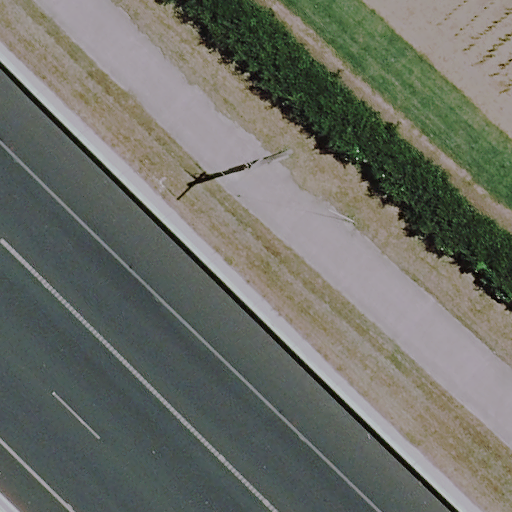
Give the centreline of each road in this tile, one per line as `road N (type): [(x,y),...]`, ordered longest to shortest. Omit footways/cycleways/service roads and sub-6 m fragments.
road 1 (motorway): [(0,314),(234,511)]
road 2 (motorway): [(0,326),(186,511)]
